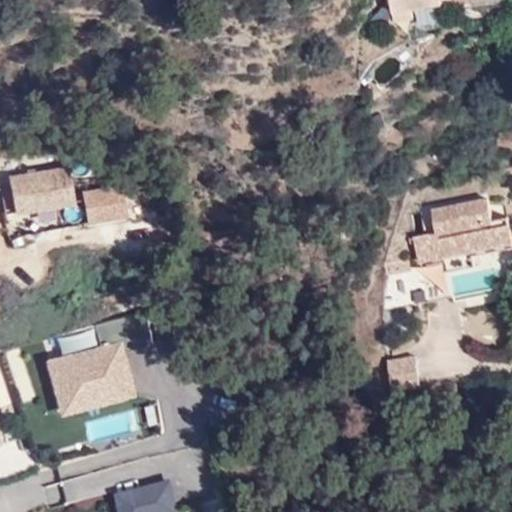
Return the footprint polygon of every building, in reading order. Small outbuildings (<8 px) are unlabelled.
[(68,163),(12,172),(18,206),(74,197),(68,163)] [(86,187),(90,216),(126,211),(121,181),(86,187)] [(435,234),(413,238),(419,266),(511,248),(511,240),(504,198),(431,211),(435,234)] [(62,351),(95,344),(92,329),(59,337),(62,351)] [(59,420),(136,400),(121,340),(44,359),(59,420)] [(0,355),(0,405),(14,402),(0,355)] [(417,357),(388,359),(390,392),(420,390),(417,357)] [(88,440),(137,433),(135,413),(85,420),(88,440)] [(117,511),(178,511),(170,480),(113,495),(117,511)]
